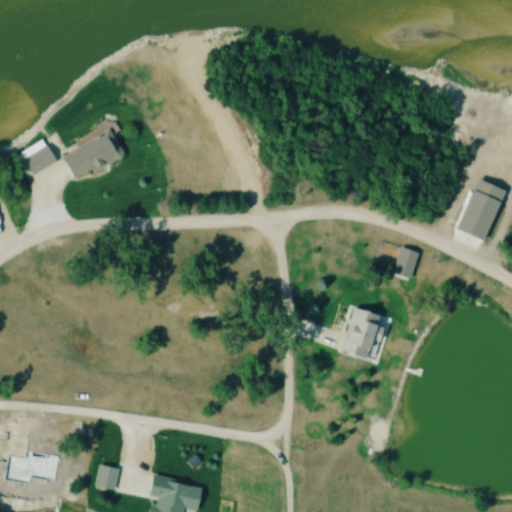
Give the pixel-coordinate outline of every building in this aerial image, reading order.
[(57,156),(70,181),(120,155),(106,130),(57,156)] [(16,153),(28,175),(51,162),(39,140),(16,153)] [(406,279),(415,252),(397,246),(388,273),(406,279)] [(335,352),(363,359),(373,314),(346,308),(335,352)] [(91,487),(109,491),(115,470),(97,465),(91,487)] [(191,511),(198,490),(150,475),(143,496),(155,500),(151,511),(149,511),(148,511),(147,511),(175,511),(176,509),(187,511),(191,511)]
